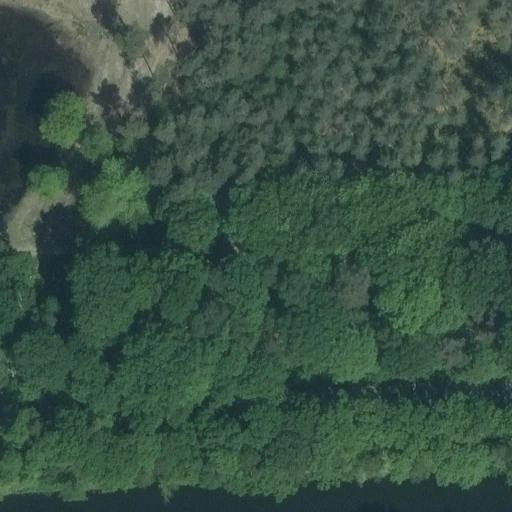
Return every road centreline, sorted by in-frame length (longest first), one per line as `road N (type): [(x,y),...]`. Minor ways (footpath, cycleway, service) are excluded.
road 1 (unknown): [(184,0),(156,137),(168,172),(196,193),(401,203),(511,195)]
road 2 (tertiary): [(0,419),(511,394)]
road 3 (track): [(511,231),(2,255)]
